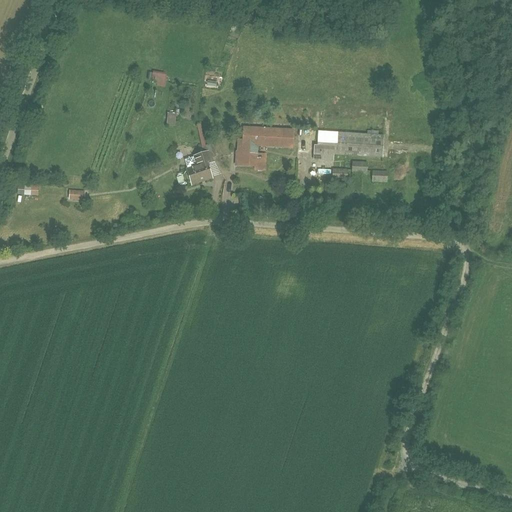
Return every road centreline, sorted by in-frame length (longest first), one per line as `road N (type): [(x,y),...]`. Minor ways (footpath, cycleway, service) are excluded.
road 1 (unclassified): [(511,493),(414,460),(406,449),(469,257),(451,234),(234,214),(0,256)]
road 2 (unclassified): [(61,0),(0,171)]
